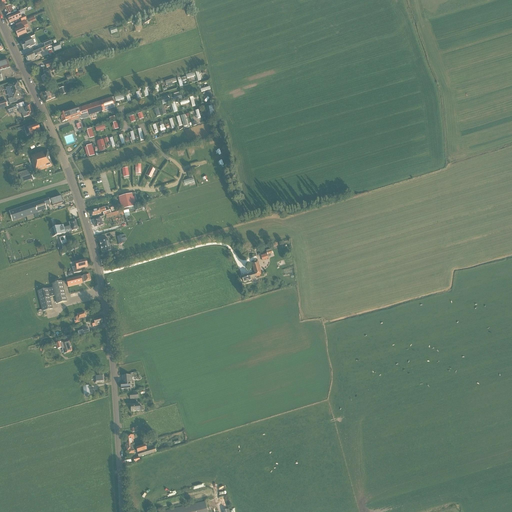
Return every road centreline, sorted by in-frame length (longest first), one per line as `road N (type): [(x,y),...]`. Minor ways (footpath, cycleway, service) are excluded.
road 1 (tertiary): [(121,511),(99,273),(71,179),(0,19)]
road 2 (track): [(98,269),(230,233)]
